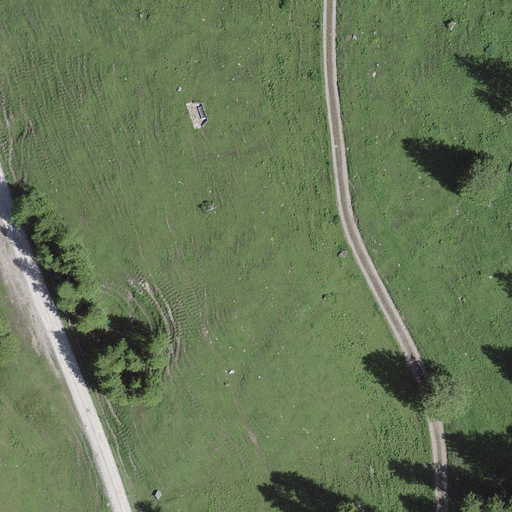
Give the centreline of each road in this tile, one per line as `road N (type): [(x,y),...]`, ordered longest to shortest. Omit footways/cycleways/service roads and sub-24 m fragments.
road 1 (track): [(333,0),(345,206),(430,395),(445,511)]
road 2 (track): [(0,185),(122,511)]
